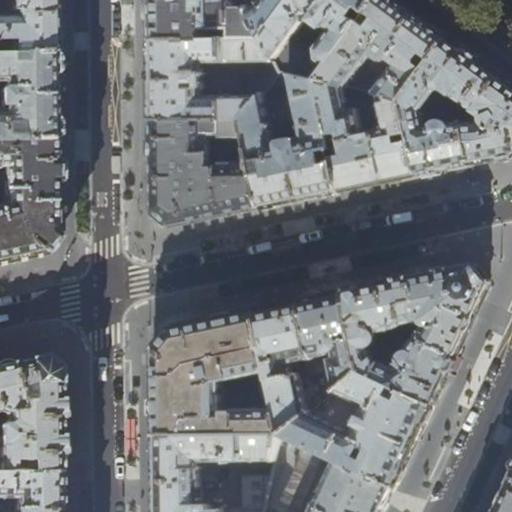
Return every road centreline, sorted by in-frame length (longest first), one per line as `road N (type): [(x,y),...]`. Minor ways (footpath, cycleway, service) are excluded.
road 1 (residential): [(511,206),(104,289)]
road 2 (residential): [(104,289),(103,0)]
road 3 (residential): [(106,511),(104,289)]
road 4 (residential): [(511,365),(442,511)]
